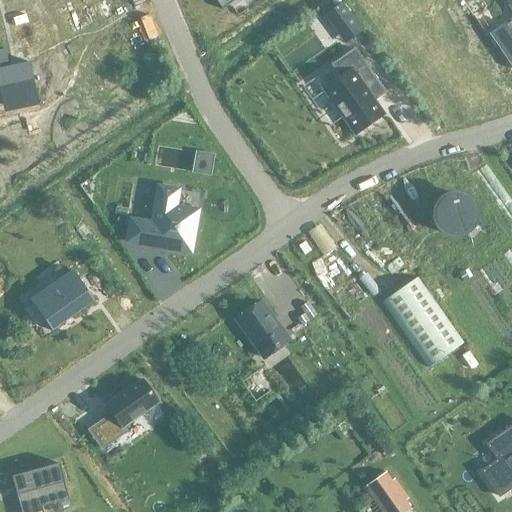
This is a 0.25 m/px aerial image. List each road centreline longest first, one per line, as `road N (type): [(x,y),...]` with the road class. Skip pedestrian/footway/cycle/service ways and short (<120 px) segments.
road 1 (residential): [(288,228),(0,429)]
road 2 (residential): [(163,0),(207,107),(288,228)]
road 3 (residential): [(288,228),(378,169),(511,124)]
